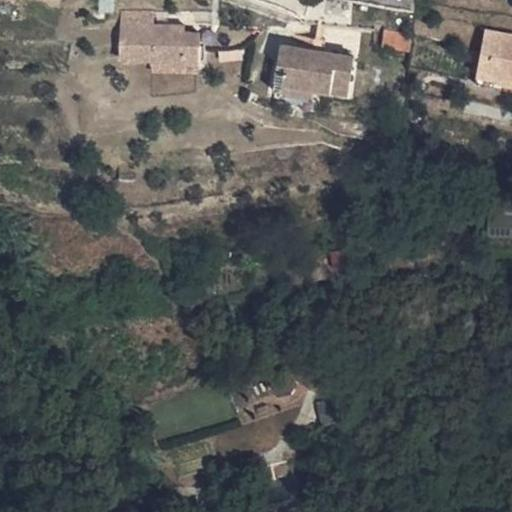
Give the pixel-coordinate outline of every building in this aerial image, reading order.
[(166,27),(147,25),(147,31),(116,28),(112,62),(191,70),(195,37),(178,35),(165,34),(166,27)] [(414,31),(389,26),(386,45),(411,50),(414,31)] [(179,28),(166,27),(165,34),(178,35),(179,28)] [(355,50),(283,40),(276,87),(315,93),(316,84),(350,89),(355,50)] [(511,46),(485,42),(479,76),(494,79),(492,92),(511,95),(511,46)] [(494,79),(479,76),(475,101),(511,106),(511,95),(492,92),(494,79)]
